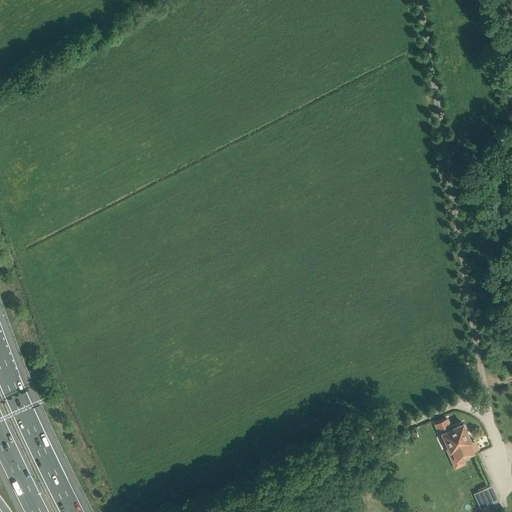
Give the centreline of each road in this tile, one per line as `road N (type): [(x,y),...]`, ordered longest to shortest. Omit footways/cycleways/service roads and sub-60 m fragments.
road 1 (motorway): [(72,511),(0,356)]
road 2 (track): [(509,511),(484,390)]
